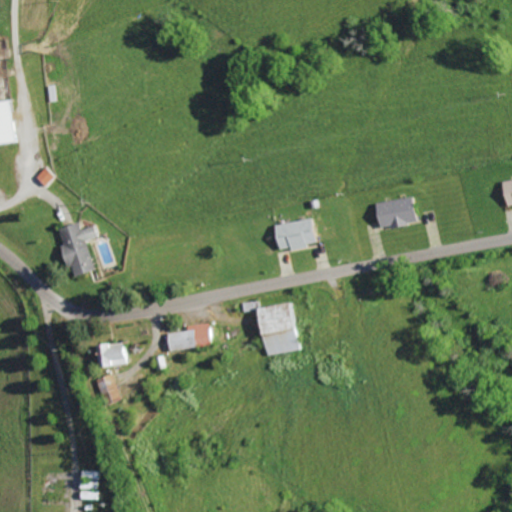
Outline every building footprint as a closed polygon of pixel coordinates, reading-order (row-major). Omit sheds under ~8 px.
[(0,102),(0,146),(21,143),(14,100),(0,102)] [(40,178),(49,187),(60,177),(50,167),(40,178)] [(379,204),(384,230),(421,223),(416,197),(379,204)] [(280,225),(283,251),(295,249),(321,246),(317,220),(280,225)] [(62,230),(67,245),(65,246),(71,269),(75,268),(78,277),(100,271),(91,242),(104,238),(100,226),(85,231),(83,224),(62,230)] [(270,355),(304,351),(298,303),(264,308),(270,355)] [(217,347),(215,324),(190,326),(191,331),(172,333),(174,351),(217,347)] [(105,368),(132,365),(129,343),(103,346),(105,368)] [(99,380),(105,396),(114,394),(117,404),(125,401),(117,374),(99,380)]
